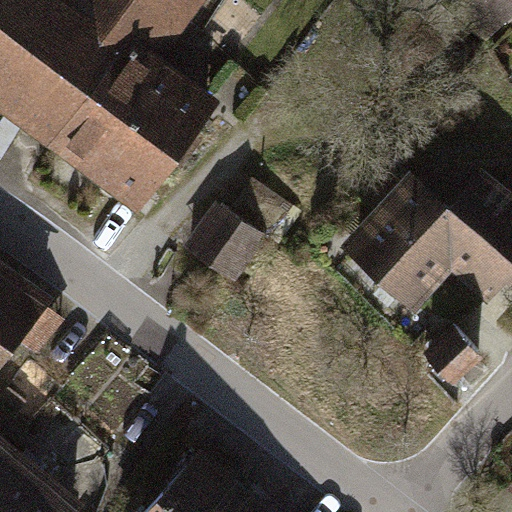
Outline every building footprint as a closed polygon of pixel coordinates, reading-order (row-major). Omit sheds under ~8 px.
[(0,0),(0,95),(137,201),(219,95),(167,54),(96,0),(0,0)] [(96,0),(167,54),(208,0),(96,0)] [(511,0),(425,0),(471,45),(511,4),(511,0)] [(446,201),(408,166),(342,238),(412,302),(449,263),(485,296),(511,266),(511,194),(480,165),(446,201)] [(265,228),(217,197),(189,241),(237,272),(265,228)] [(0,365),(53,290),(0,253),(0,365)] [(477,346),(457,323),(430,348),(450,370),(477,346)] [(273,511),(203,446),(140,511),(273,511)] [(0,511),(33,511),(0,483),(0,511)]
